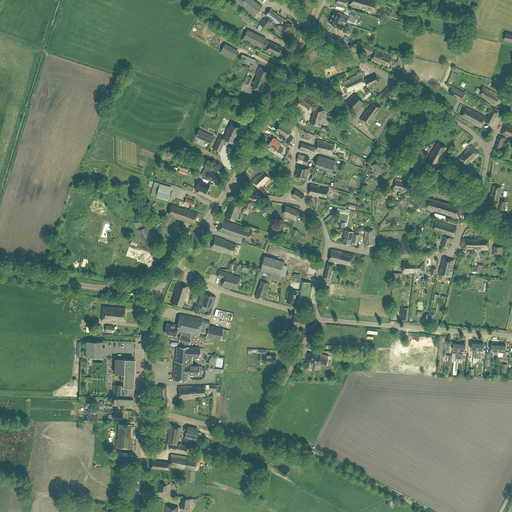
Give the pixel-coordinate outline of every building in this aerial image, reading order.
[(244,0),(243,0),(232,0),(232,2),(253,18),(262,7),(252,0),(244,0)] [(378,1),(375,0),(351,0),(350,0),(349,4),(362,9),(362,7),(375,11),(378,1)] [(283,19),(270,9),(266,15),(278,25),(280,23),(277,29),(287,35),(288,33),(289,34),(291,30),(290,30),(291,30),(290,29),(292,25),(285,21),(286,20),(283,19)] [(338,20),(339,19),(340,18),(347,21),(349,17),(338,12),(337,14),(333,12),(331,17),(338,20)] [(273,22),(266,17),(260,24),(267,29),(273,22)] [(343,21),(339,19),(338,20),(331,17),(329,22),(333,24),(333,25),(342,30),(344,25),(341,24),(343,21)] [(266,38),(248,29),(243,38),(261,47),(262,46),(266,48),(264,51),(270,53),(271,52),(278,56),(282,48),(265,40),(266,38)] [(239,51),(225,43),(220,52),(234,60),(239,51)] [(374,48),(364,43),(362,48),(372,53),(374,48)] [(386,54),(375,50),(371,60),(380,64),(381,63),(389,66),(392,58),(386,55),(386,54)] [(256,59),(242,54),(240,59),(254,64),(256,59)] [(271,71),(259,66),(256,75),(257,75),(252,87),(261,91),(266,79),(267,80),(271,71)] [(364,76),(362,72),(350,78),(350,79),(344,82),(348,91),(355,88),(356,89),(366,84),(367,86),(379,81),(376,74),(364,80),(363,77),(364,76)] [(252,78),(247,75),(244,83),(249,85),(252,78)] [(447,82),(445,87),(458,93),(460,89),(447,82)] [(390,85),(382,93),(386,98),(394,90),(390,85)] [(500,96),(490,90),(483,86),(480,94),(485,97),(485,98),(488,100),(487,101),(496,105),(500,96)] [(362,101),(354,93),(346,102),(353,109),(362,101)] [(313,103),(302,94),(297,100),(308,109),(313,103)] [(381,107),(374,101),(368,110),(367,109),(360,119),(363,121),(364,120),(367,122),(366,123),(369,126),(376,117),(375,116),(381,107)] [(499,110),(490,106),(487,112),(489,113),(485,121),(492,124),(499,110)] [(326,111),(313,107),(312,110),(314,111),(310,123),(319,126),(322,117),(324,117),(326,111)] [(476,112),(466,107),(461,116),(471,121),(471,122),(480,127),(484,121),(485,121),(487,117),(477,112),(476,112)] [(220,135),(213,149),(220,152),(225,140),(234,144),(239,133),(238,133),(241,126),(232,122),(229,128),(228,127),(224,137),(220,135)] [(291,131),(289,129),(290,127),(281,122),(276,129),(287,137),(291,131)] [(511,125),(504,123),(501,133),(511,137),(511,136),(511,135),(511,125)] [(202,131),(199,137),(211,143),(214,136),(202,131)] [(506,138),(499,135),(495,147),(500,149),(501,146),(503,147),(506,138)] [(281,143),(273,137),(268,145),(270,147),(269,149),(272,151),(273,149),(280,153),(283,149),(279,146),(281,143)] [(327,142),(318,139),(315,151),(332,155),(334,144),(327,142)] [(315,147),(300,142),(298,149),(309,152),(309,151),(313,152),(315,147)] [(446,147),(438,142),(432,152),(431,152),(426,162),(436,168),(443,157),(441,156),(446,147)] [(474,148),(471,145),(464,152),(465,153),(459,158),(465,165),(471,159),(473,160),(480,153),(477,151),(476,151),(474,149),(474,148)] [(428,154),(420,149),(417,155),(419,156),(414,166),(420,169),(428,154)] [(309,157),(299,154),(297,162),(307,165),(307,164),(309,164),(310,158),(309,158),(309,157)] [(336,161),(319,155),(316,165),(333,171),(336,161)] [(384,163),(378,158),(371,166),(379,173),(381,171),(383,172),(387,167),(383,164),(384,163)] [(346,163),(341,162),(337,172),(342,173),(346,163)] [(309,167),(297,164),(296,168),(298,168),(296,177),(306,179),(309,167)] [(211,169),(205,166),(201,175),(205,177),(205,176),(207,177),(206,178),(214,182),(215,181),(215,180),(216,179),(216,178),(217,175),(210,172),(211,169)] [(193,173),(180,168),(179,172),(192,176),(193,173)] [(269,178),(263,171),(259,176),(258,175),(251,181),(265,194),(268,191),(262,186),(265,183),(264,182),(269,178)] [(398,188),(397,191),(404,192),(404,190),(406,191),(408,183),(401,181),(402,180),(396,178),(396,180),(395,180),(393,187),(398,188)] [(210,185),(199,180),(195,189),(199,191),(200,190),(206,193),(210,185)] [(171,186),(154,181),(150,194),(155,196),(167,200),(171,186)] [(321,186),(310,184),(308,193),(315,195),(316,194),(326,197),(328,189),(320,187),(321,186)] [(501,187),(494,185),(492,194),(490,194),(489,202),(492,203),(492,202),(495,203),(495,204),(498,204),(500,197),(499,197),(501,187)] [(389,187),(383,194),(388,198),(389,196),(391,198),(395,193),(393,192),(394,191),(389,187)] [(305,195),(295,189),(291,195),(301,201),(305,195)] [(447,203),(424,197),(421,207),(432,210),(446,213),(446,214),(459,218),(460,214),(459,213),(459,210),(461,211),(462,206),(448,202),(447,203)] [(195,201),(186,198),(184,203),(193,207),(195,201)] [(253,201),(247,199),(244,208),(250,210),(253,201)] [(242,205),(231,200),(228,207),(229,208),(226,217),(235,221),(239,211),(240,212),(242,205)] [(184,209),(171,205),(167,214),(181,218),(180,220),(193,224),(198,213),(184,208),(184,209)] [(286,205),(284,210),(290,212),(291,212),(297,215),(299,211),(286,205)] [(295,220),(297,215),(291,212),(290,212),(284,210),(283,213),(284,213),(284,215),(295,220)] [(154,240),(145,219),(133,224),(142,245),(154,240)] [(243,227),(221,219),(217,230),(236,237),(237,234),(245,237),(243,243),(248,244),(252,231),(243,228),(243,227)] [(456,226),(436,220),(433,229),(442,231),(442,233),(453,236),(456,226)] [(375,236),(374,229),(365,230),(366,237),(364,237),(365,245),(375,245),(374,236),(375,236)] [(353,232),(345,230),(342,242),(351,244),(353,232)] [(451,237),(445,235),(441,245),(447,248),(451,237)] [(226,239),(215,236),(211,248),(222,251),(222,250),(233,254),(236,244),(226,240),(226,239)] [(489,237),(477,237),(476,238),(462,238),(461,247),(463,247),(463,248),(477,249),(489,250),(489,237)] [(503,246),(492,246),(492,255),(503,255),(503,246)] [(354,254),(332,249),(329,261),(341,264),(342,263),(351,265),(354,254)] [(284,261),(265,255),(261,270),(280,276),(284,261)] [(455,260),(443,257),(440,268),(439,274),(451,277),(453,271),(452,270),(455,260)] [(415,262),(409,262),(409,261),(403,261),(403,273),(407,273),(409,273),(409,272),(415,272),(415,262)] [(334,264),(327,262),(324,277),(330,279),(334,264)] [(415,262),(415,272),(415,275),(419,275),(419,272),(421,272),(421,273),(425,273),(425,262),(415,262)] [(233,274),(219,271),(217,277),(224,278),(222,286),(231,288),(231,287),(238,289),(241,277),(233,275),(233,274)] [(269,280),(263,278),(263,280),(262,280),(259,287),(255,297),(264,299),(267,289),(269,282),(268,282),(269,280)] [(289,290),(287,301),(294,303),(295,299),(298,300),(298,301),(303,301),(304,294),(310,295),(313,283),(302,281),(300,291),(295,290),(294,291),(289,290)] [(189,286),(177,283),(174,293),(171,303),(181,307),(185,297),(189,286)] [(215,296),(201,292),(197,304),(212,308),(215,296)] [(125,308),(103,306),(101,321),(116,322),(116,321),(120,322),(120,321),(124,321),(125,308)] [(178,345),(184,345),(184,343),(189,344),(190,338),(191,334),(198,335),(199,332),(207,333),(206,337),(220,340),(220,339),(226,340),(227,330),(222,329),(223,328),(209,325),(209,321),(202,319),(202,318),(180,314),(177,325),(173,324),(172,325),(166,324),(165,325),(165,327),(166,328),(165,333),(169,334),(169,335),(172,336),(173,335),(174,335),(173,339),(178,340),(179,336),(175,335),(176,330),(181,331),(180,336),(179,336),(178,342),(178,345)] [(303,318),(294,315),(291,324),(304,328),(307,318),(304,317),(303,318)] [(102,342),(86,342),(85,356),(106,357),(106,348),(102,347),(102,342)] [(498,351),(498,345),(491,344),(491,351),(489,350),(489,356),(492,356),(493,356),(493,354),(492,354),(492,351),(498,351)] [(184,345),(178,345),(178,346),(176,346),(175,364),(174,366),(173,379),(187,379),(187,374),(198,375),(199,365),(191,365),(192,357),(199,357),(199,347),(183,346),(184,345)] [(506,345),(498,345),(498,351),(503,352),(503,357),(506,357),(506,352),(505,352),(506,345)] [(413,346),(404,346),(405,360),(408,360),(408,361),(414,360),(413,346)] [(390,349),(387,362),(390,362),(389,364),(394,365),(396,359),(397,359),(399,351),(390,349)] [(422,360),(420,366),(426,367),(427,364),(429,365),(432,351),(427,350),(426,352),(423,351),(421,360),(422,360)] [(329,355),(321,353),(319,361),(316,360),(317,356),(309,353),(306,363),(305,363),(303,367),(314,370),(315,363),(326,366),(329,355)] [(268,354),(264,354),(263,362),(276,363),(276,355),(268,355),(268,354)] [(134,359),(124,359),(115,358),(114,374),(120,374),(120,380),(123,380),(123,385),(114,385),(113,397),(110,397),(109,402),(115,403),(133,404),(134,359)] [(192,386),(192,385),(178,386),(178,398),(191,397),(191,396),(205,395),(204,386),(192,386)] [(118,409),(113,409),(113,419),(117,419),(121,419),(122,412),(119,412),(119,411),(118,411),(118,409)] [(130,424),(118,423),(117,439),(116,439),(116,447),(131,448),(131,439),(130,439),(130,424)] [(181,427),(169,425),(168,433),(169,433),(167,443),(177,445),(178,440),(179,440),(181,427)] [(198,428),(187,425),(184,438),(195,441),(198,428)] [(186,456),(171,454),(169,466),(184,469),(184,468),(196,470),(197,458),(186,457),(186,456)] [(169,462),(151,460),(150,468),(168,469),(169,462)] [(259,468),(251,466),(247,479),(254,482),(259,468)] [(167,483),(160,482),(159,490),(166,491),(168,491),(170,484),(167,484),(167,483)] [(188,496),(182,496),(181,504),(180,504),(179,507),(188,508),(189,499),(188,499),(188,496)]
